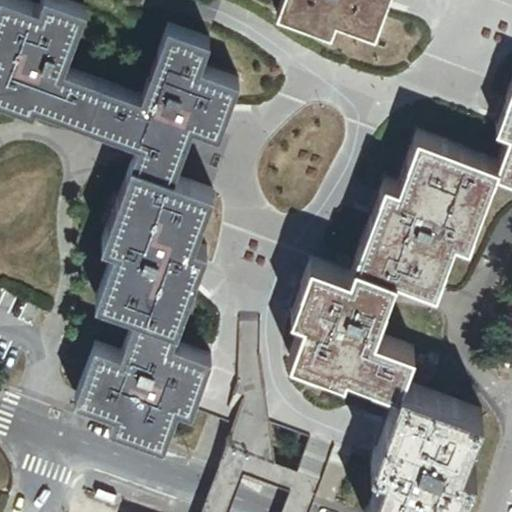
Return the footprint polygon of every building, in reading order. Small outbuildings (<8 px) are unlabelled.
[(36,103),(88,122),(102,83),(64,69),(85,11),(56,0),(43,0),(40,8),(17,0),(0,0),(0,96),(34,109),(36,103)] [(511,0),(386,0),(374,34),(336,20),(331,33),(278,13),(280,9),(256,0),(225,0),(211,41),(201,66),(240,81),(220,134),(230,138),(211,190),(214,191),(194,244),(208,249),(178,330),(173,343),(211,357),(191,411),(214,419),(239,428),(244,416),(372,464),(399,390),(347,370),(344,377),(290,357),(305,317),(292,313),(312,259),(351,274),(357,258),(386,179),(400,184),(419,132),(499,161),(511,129),(497,124),(511,83),(511,0)] [(282,0),(280,9),(278,13),(331,33),(336,20),(374,34),(386,0),(282,0)] [(135,153),(133,161),(173,176),(176,169),(192,124),(220,134),(240,81),(201,66),(211,41),(169,26),(142,98),(102,83),(88,122),(140,142),(135,153)] [(499,161),(496,168),(511,173),(511,83),(497,124),(511,129),(499,161)] [(357,258),(397,273),(436,288),(455,236),(469,241),(496,168),(499,161),(419,132),(400,184),(386,179),(357,258)] [(97,300),(137,315),(178,330),(208,249),(194,244),(214,191),(211,190),(173,176),(133,161),(103,242),(117,247),(97,300)] [(399,390),(401,385),(414,349),(374,334),(397,273),(357,258),(351,274),(312,259),(292,313),(305,317),(290,357),(344,377),(347,370),(399,390)] [(115,412),(110,426),(163,445),(178,406),(191,411),(211,357),(173,343),(178,330),(137,315),(122,355),(97,345),(77,398),(115,412)] [(385,468),(368,511),(460,511),(476,470),(462,465),(481,415),(401,385),(399,390),(372,464),(385,468)]
